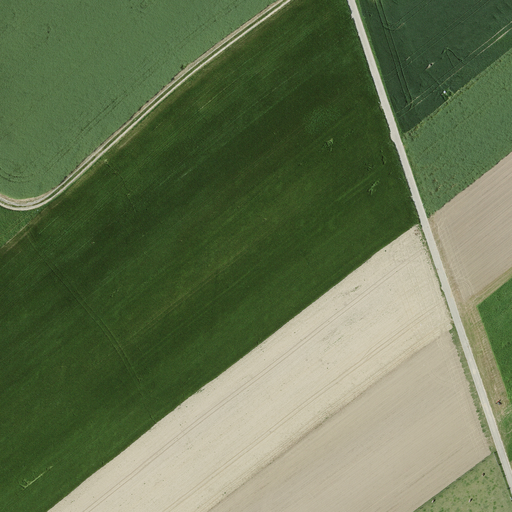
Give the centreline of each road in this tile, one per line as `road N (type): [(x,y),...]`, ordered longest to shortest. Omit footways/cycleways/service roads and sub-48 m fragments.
road 1 (track): [(511,480),(351,0)]
road 2 (track): [(285,0),(191,71),(50,198),(33,207),(0,198)]
